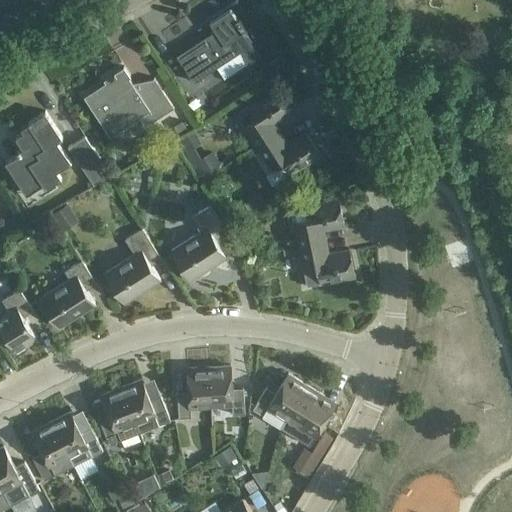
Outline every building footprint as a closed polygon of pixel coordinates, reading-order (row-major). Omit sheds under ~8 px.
[(176,55),(187,72),(194,82),(240,51),(248,63),(261,55),(246,32),(248,31),(239,17),(237,18),(231,8),(197,30),(198,31),(207,25),(211,32),(176,55)] [(84,96),(95,113),(110,136),(139,117),(145,126),(174,107),(165,94),(154,77),(153,78),(154,78),(137,89),(129,77),(131,76),(124,66),(104,79),(105,82),(84,96)] [(243,125),(258,147),(280,133),(274,122),(292,110),(277,88),(248,107),(236,114),(243,125)] [(19,153),(5,163),(21,186),(37,176),(45,189),(61,178),(56,171),(71,162),(57,140),(62,137),(56,127),(46,110),(28,121),(32,127),(25,132),(24,130),(16,135),(23,146),(17,150),(19,153)] [(182,121),(174,127),(178,133),(187,128),(182,121)] [(213,151),(201,158),(195,148),(201,144),(193,130),(177,139),(194,168),(196,166),(203,179),(223,168),(213,151)] [(287,143),(280,133),(258,147),(272,169),(283,162),(290,173),(320,154),(306,132),(287,143)] [(68,146),(94,184),(111,172),(86,134),(68,146)] [(258,193),(244,203),(249,211),(264,201),(258,193)] [(339,198),(304,206),(291,208),(294,221),(299,247),(325,241),(323,229),(344,225),(339,198)] [(68,204),(52,214),(63,231),(79,221),(68,204)] [(171,250),(174,255),(179,263),(190,280),(227,256),(218,242),(230,234),(219,218),(211,204),(191,216),(201,231),(171,250)] [(105,273),(109,279),(113,285),(124,302),(161,278),(152,264),(162,258),(151,241),(147,234),(143,227),(125,238),(135,253),(105,273)] [(328,254),(325,241),(299,247),(304,272),(317,269),(320,283),(355,275),(349,249),(328,254)] [(40,297),(48,310),(59,327),(96,303),(87,289),(97,283),(82,259),(65,270),(70,278),(40,297)] [(20,288),(2,299),(9,309),(0,314),(0,325),(16,351),(37,338),(24,316),(34,310),(20,288)] [(231,365),(209,366),(211,406),(232,404),(232,414),(245,413),(243,387),(232,388),(231,365)] [(211,406),(209,366),(187,367),(189,391),(177,391),(178,411),(179,417),(191,417),(191,407),(211,406)] [(307,384),(288,373),(276,393),(266,387),(253,409),(281,426),(286,418),(307,384)] [(142,378),(122,386),(140,432),(171,419),(161,395),(151,400),(142,378)] [(307,384),(286,418),(281,426),(298,437),(309,443),(323,421),(313,415),(326,395),(307,384)] [(109,444),(140,432),(122,386),(101,394),(110,416),(99,420),(107,438),(109,444)] [(101,444),(91,426),(81,431),(71,411),(51,421),(74,465),(92,455),(103,450),(101,444)] [(51,421),(32,431),(42,451),(32,457),(42,474),(44,480),(74,465),(51,421)] [(301,452),(293,465),(308,474),(316,460),(332,435),(325,430),(312,451),(304,447),(301,452)] [(0,447),(0,484),(3,491),(11,504),(40,489),(37,484),(34,478),(25,461),(15,466),(4,445),(0,447)] [(230,447),(216,456),(220,464),(235,455),(230,447)] [(195,449),(183,452),(185,463),(197,461),(195,449)] [(236,478),(246,472),(241,463),(231,470),(236,478)] [(170,468),(158,474),(162,482),(174,477),(170,468)] [(269,470),(251,472),(260,487),(264,486),(269,470)] [(259,487),(254,478),(246,482),(244,479),(239,482),(241,485),(244,483),(250,492),(259,487)] [(146,495),(141,484),(130,489),(135,500),(146,495)] [(132,503),(127,491),(117,495),(122,507),(132,503)] [(252,511),(243,498),(220,511),(252,511)]
